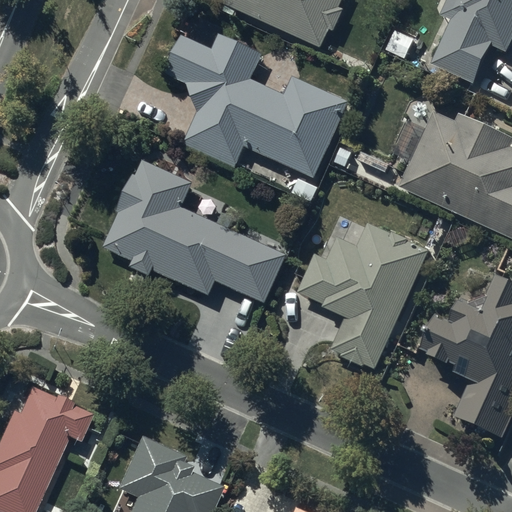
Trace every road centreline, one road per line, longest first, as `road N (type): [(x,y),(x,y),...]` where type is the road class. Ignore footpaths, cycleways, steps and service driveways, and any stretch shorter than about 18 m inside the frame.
road 1 (residential): [(16,291),(505,511)]
road 2 (residential): [(115,0),(8,218)]
